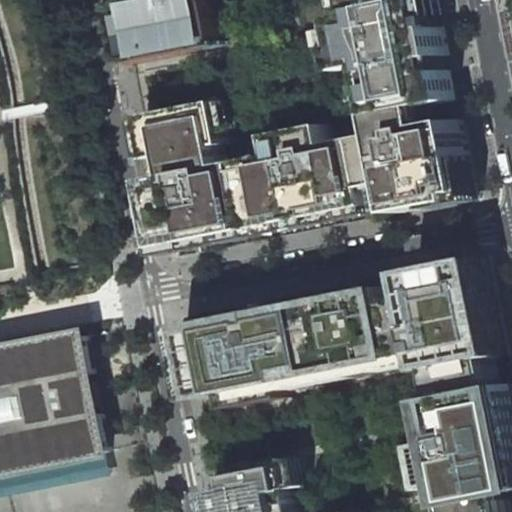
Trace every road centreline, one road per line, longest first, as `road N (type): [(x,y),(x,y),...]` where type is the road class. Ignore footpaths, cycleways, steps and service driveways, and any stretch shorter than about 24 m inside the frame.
road 1 (residential): [(151,297),(511,225)]
road 2 (residential): [(91,0),(151,297)]
road 3 (residential): [(151,297),(194,511)]
road 4 (residential): [(511,149),(481,0)]
